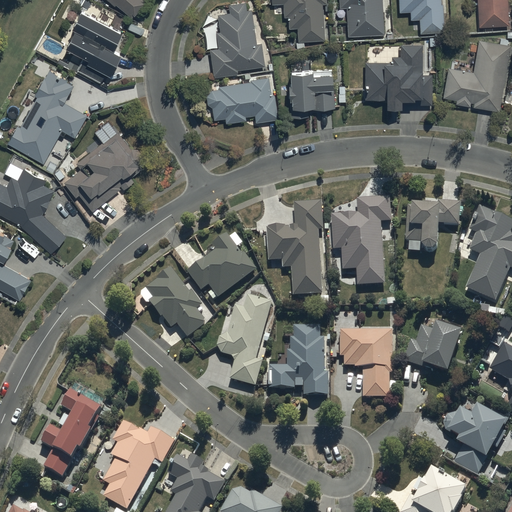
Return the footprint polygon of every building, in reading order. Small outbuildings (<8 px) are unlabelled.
[(110,0),(132,19),(147,0),(110,0)] [(298,41),(326,40),(324,0),(271,0),(272,5),(284,4),(285,17),(289,17),(290,28),(297,28),(298,41)] [(349,37),(384,35),(382,0),(340,0),(341,8),(347,8),(349,37)] [(421,34),(445,32),(442,0),(399,0),(401,13),(410,12),(411,21),(420,20),(421,34)] [(477,0),(479,27),(509,25),(507,0),(477,0)] [(215,76),(263,67),(251,2),(229,6),(230,13),(217,15),(220,32),(216,32),(218,48),(210,49),(215,76)] [(121,33),(81,12),(62,48),(83,59),(77,70),(106,85),(121,55),(112,50),(121,33)] [(443,100),(499,111),(511,45),(479,42),(473,73),(449,68),(443,100)] [(387,105),(432,105),(433,75),(423,75),(423,45),(399,45),(399,62),(365,62),(365,100),(387,100),(387,105)] [(310,111),(334,110),(332,67),(289,69),(291,118),(310,117),(310,111)] [(49,70),(7,144),(43,164),(61,131),(75,139),(88,115),(65,103),(75,85),(49,70)] [(273,78),(206,89),(211,123),(254,116),(256,124),(280,120),(273,78)] [(65,181),(91,213),(146,170),(117,133),(77,164),(81,169),(65,181)] [(0,184),(0,214),(22,226),(51,253),(67,237),(44,214),(55,190),(45,185),(47,180),(24,168),(18,180),(11,177),(5,187),(0,184)] [(358,289),(386,287),(382,224),(392,224),(391,200),(357,202),(358,215),(332,217),(335,253),(342,252),(344,273),(357,272),(358,289)] [(438,210),(408,208),(405,245),(423,246),(422,255),(437,257),(439,226),(459,228),(461,206),(438,204),(438,210)] [(295,299),(324,297),(319,232),(324,232),(321,205),(293,207),(295,229),(267,231),(270,264),(284,264),(284,271),(292,270),(295,299)] [(481,258),(467,290),(496,303),(511,271),(511,242),(510,241),(511,235),(511,224),(480,210),(470,233),(478,236),(470,253),(481,258)] [(0,289),(19,300),(31,279),(2,263),(14,241),(0,233),(0,289)] [(209,289),(219,301),(257,272),(231,239),(187,273),(203,294),(209,289)] [(210,321),(172,271),(142,294),(172,332),(178,328),(187,339),(210,321)] [(263,364),(255,362),(272,304),(248,297),(244,310),(236,307),(228,336),(220,340),(218,349),(222,357),(236,361),(230,382),(256,390),(263,364)] [(407,366),(449,379),(462,339),(420,326),(407,366)] [(305,400),(327,400),(326,329),(292,329),(292,366),(269,366),(270,392),(305,391),(305,400)] [(364,401),(390,402),(391,332),(342,331),(341,370),(364,370),(364,401)] [(511,402),(507,412),(511,414),(511,347),(506,344),(490,373),(510,384),(511,390),(511,402)] [(44,470),(62,481),(103,410),(72,393),(62,411),(74,418),(62,438),(51,431),(41,447),(53,454),(44,470)] [(455,465),(479,478),(510,423),(493,413),(489,419),(478,412),(473,422),(459,414),(447,436),(466,446),(455,465)] [(103,500),(124,511),(128,511),(156,463),(163,467),(177,443),(151,428),(147,436),(125,423),(113,443),(118,446),(111,459),(116,462),(103,484),(110,488),(103,500)] [(176,498),(168,511),(201,511),(208,500),(214,504),(226,483),(181,457),(169,478),(178,483),(171,495),(176,498)] [(457,511),(469,490),(433,472),(417,502),(411,499),(404,511),(457,511)] [(282,511),(283,511),(239,486),(224,511),(282,511)]
